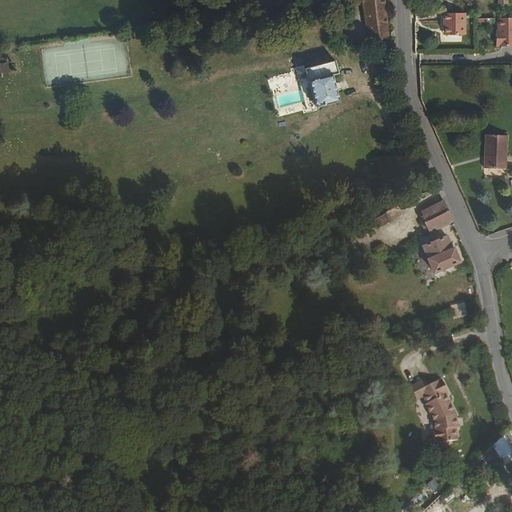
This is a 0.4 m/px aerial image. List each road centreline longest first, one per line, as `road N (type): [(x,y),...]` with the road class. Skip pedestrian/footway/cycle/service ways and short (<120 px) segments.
road 1 (residential): [(476,255),(405,97),(402,0)]
road 2 (residential): [(286,390),(492,329)]
